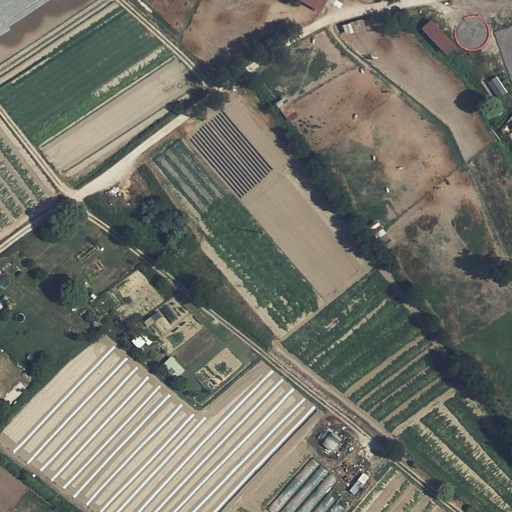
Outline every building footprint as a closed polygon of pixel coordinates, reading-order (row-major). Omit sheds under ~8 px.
[(300,0),(299,2),(321,12),(327,0),(336,0),(343,3),(344,0),(300,0)] [(422,27),(444,55),(455,47),(432,19),(422,27)] [(510,93),(502,80),(499,81),(497,76),(487,82),(498,100),(510,93)] [(276,105),(289,121),(297,115),(284,98),(276,105)] [(168,324),(178,320),(171,303),(160,307),(168,324)] [(147,327),(163,316),(159,311),(143,321),(147,327)] [(132,341),(138,349),(146,343),(140,335),(132,341)] [(175,376),(183,371),(173,357),(165,362),(175,376)] [(334,452),(341,439),(328,432),(322,446),(334,452)] [(311,472),(318,466),(314,460),(306,466),(311,472)] [(320,466),(308,484),(316,489),(327,471),(320,466)] [(358,496),(368,476),(360,472),(351,492),(358,496)] [(313,492),(319,498),(337,481),(332,475),(313,492)] [(329,494),(313,511),(324,511),(335,499),(329,494)]
